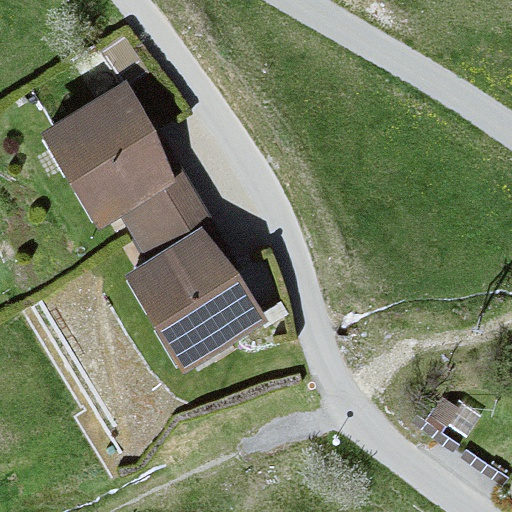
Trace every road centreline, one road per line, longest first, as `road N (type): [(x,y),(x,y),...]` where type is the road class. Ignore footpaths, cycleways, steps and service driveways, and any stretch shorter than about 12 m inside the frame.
road 1 (residential): [(458,511),(340,404),(120,0)]
road 2 (track): [(511,315),(410,350),(340,404),(106,511)]
road 3 (residential): [(291,0),(511,138)]
